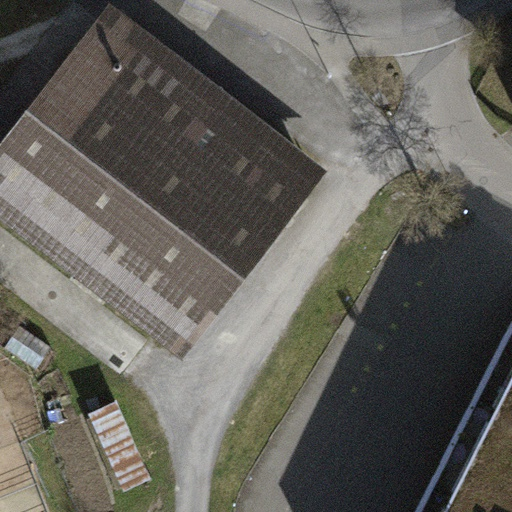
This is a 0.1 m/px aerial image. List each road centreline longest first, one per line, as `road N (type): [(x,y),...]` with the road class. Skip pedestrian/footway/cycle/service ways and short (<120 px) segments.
road 1 (track): [(197,511),(191,413),(362,163),(458,120)]
road 2 (residential): [(430,0),(458,120),(511,187)]
